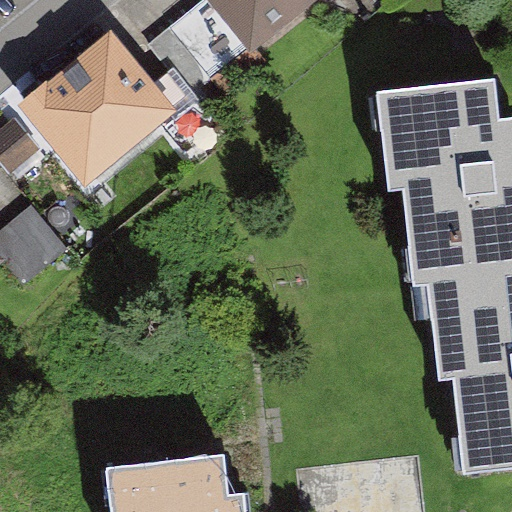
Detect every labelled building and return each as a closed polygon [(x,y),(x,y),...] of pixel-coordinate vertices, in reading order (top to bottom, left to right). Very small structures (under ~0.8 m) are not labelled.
[(208,0),(210,2),(173,32),(211,79),(248,49),(255,57),(326,0),(208,0)] [(110,41),(0,129),(0,153),(15,172),(48,146),(85,192),(174,120),(110,41)] [(511,119),(501,121),(497,81),(379,94),(390,191),(405,189),(415,283),(429,281),(511,272),(511,119)] [(0,277),(9,270),(26,292),(71,257),(34,211),(0,237),(0,277)] [(466,474),(511,469),(511,272),(429,281),(440,381),(456,380),(466,474)] [(114,511),(246,511),(245,497),(230,498),(226,457),(110,469),(114,511)]
